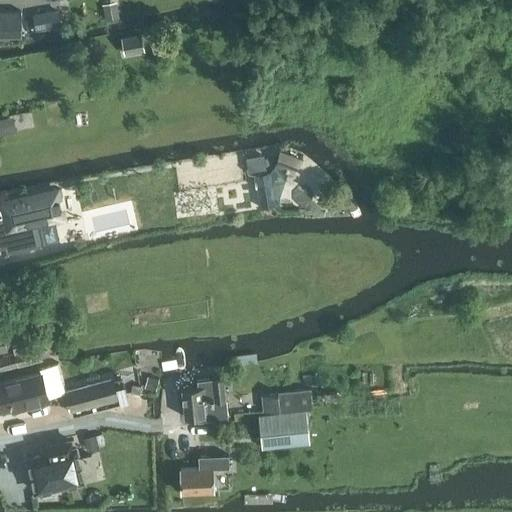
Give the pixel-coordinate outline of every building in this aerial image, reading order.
[(106,16),(123,12),(120,0),(112,0),(103,2),(106,16)] [(34,11),(35,27),(62,25),(61,9),(34,11)] [(0,23),(22,24),(22,11),(0,10),(0,23)] [(22,24),(0,23),(0,36),(22,37),(22,24)] [(127,52),(148,48),(144,31),(124,35),(127,52)] [(0,131),(17,127),(13,113),(0,115),(0,131)] [(260,152),(247,155),(251,168),(264,165),(260,152)] [(0,228),(6,227),(7,230),(42,222),(36,195),(1,203),(4,218),(0,218),(0,228)] [(0,368),(0,369),(43,358),(38,340),(13,347),(15,353),(0,356),(0,368)] [(14,410),(49,400),(45,387),(37,389),(33,374),(29,375),(0,382),(0,409),(13,406),(14,410)] [(161,377),(149,374),(146,386),(158,389),(161,377)] [(204,420),(213,419),(228,418),(224,376),(197,379),(198,386),(182,388),(185,417),(203,415),(204,420)] [(70,407),(99,399),(118,394),(113,378),(66,391),(70,407)] [(263,412),(312,407),(310,389),(262,395),(263,412)] [(258,416),(261,447),(309,443),(306,411),(258,416)] [(142,435),(118,431),(117,439),(140,444),(142,435)] [(39,452),(22,455),(28,489),(77,480),(70,446),(67,447),(66,440),(37,445),(39,452)] [(213,467),(227,466),(226,458),(200,459),(200,467),(180,468),(181,492),(214,491),(213,467)]
